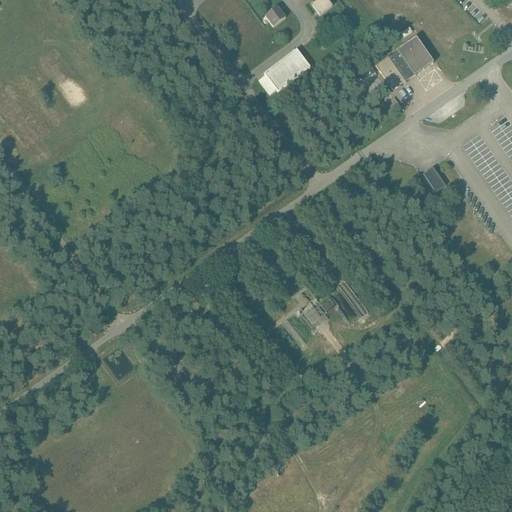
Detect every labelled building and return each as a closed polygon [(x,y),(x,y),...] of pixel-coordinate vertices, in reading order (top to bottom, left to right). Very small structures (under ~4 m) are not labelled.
[(332,8),(326,0),(320,0),(312,7),(320,17),(332,8)] [(286,19),(278,8),(265,18),(273,29),(286,19)] [(401,35),(404,39),(412,33),(409,29),(401,35)] [(324,50),(328,48),(321,38),(317,41),(324,50)] [(393,91),(405,82),(414,76),(414,77),(433,64),(416,39),(397,52),(398,53),(376,67),(393,91)] [(310,69),(297,51),(264,75),(278,93),(310,69)] [(376,74),(373,69),(364,75),(367,80),(376,74)] [(366,80),(363,76),(355,82),(358,86),(366,80)] [(358,91),(352,82),(348,86),(353,94),(358,91)] [(433,170),(423,176),(435,194),(445,187),(433,170)] [(191,324),(199,318),(195,314),(187,320),(191,324)]
